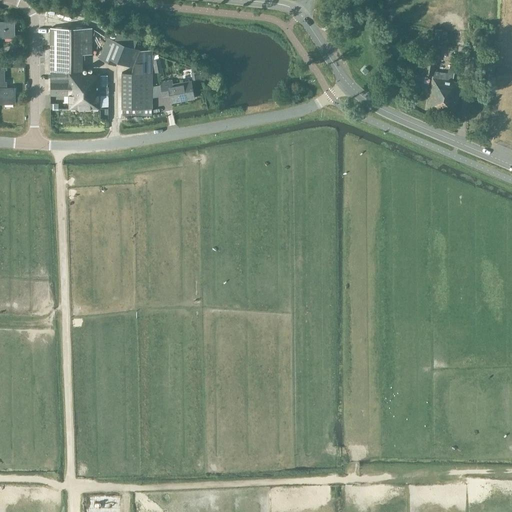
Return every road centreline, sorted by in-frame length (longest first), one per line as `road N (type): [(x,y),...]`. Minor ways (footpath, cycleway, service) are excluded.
road 1 (residential): [(34,144),(94,146),(228,125),(301,111),(349,86)]
road 2 (track): [(325,480),(70,485)]
road 3 (track): [(511,471),(351,479),(357,450)]
road 4 (tertiary): [(511,166),(395,116),(349,86)]
road 5 (residential): [(34,144),(35,24),(14,0)]
